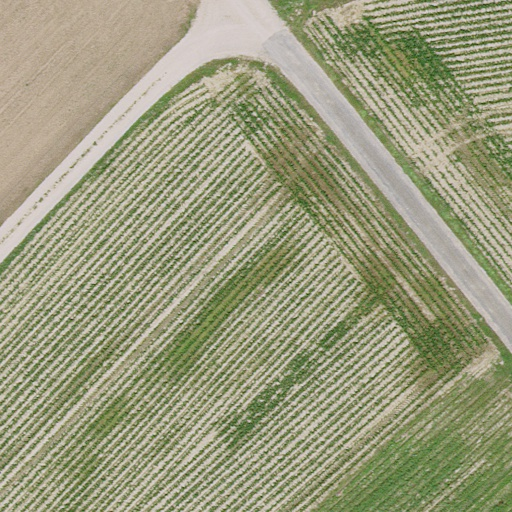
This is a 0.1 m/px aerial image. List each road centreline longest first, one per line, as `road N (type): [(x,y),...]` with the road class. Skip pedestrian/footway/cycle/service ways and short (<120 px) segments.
road 1 (track): [(511,339),(243,2)]
road 2 (track): [(243,2),(0,253)]
